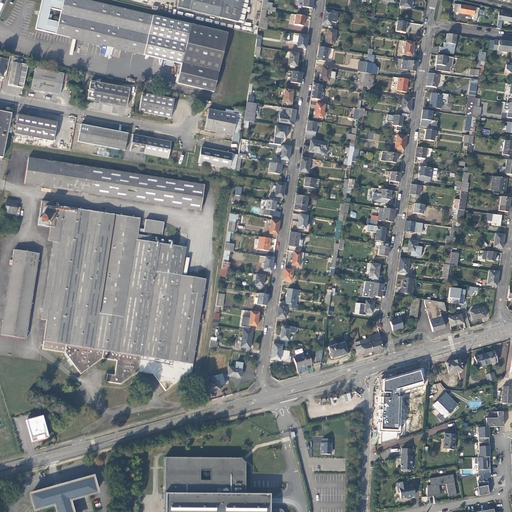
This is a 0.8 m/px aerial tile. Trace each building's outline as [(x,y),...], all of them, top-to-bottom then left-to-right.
[(219,73),(227,33),(81,0),(39,0),(33,30),(70,38),(165,60),(173,61),(181,63),(177,82),(215,90),(219,73)] [(177,0),(176,9),(243,24),(248,3),(242,1),(242,0),(222,0),(221,0),(177,0)] [(262,0),(261,10),(266,11),(275,12),(275,9),(269,7),(270,6),(272,6),(273,3),(267,2),(267,0),(262,0)] [(312,9),(313,0),(298,0),(298,1),(303,2),(302,7),(312,9)] [(411,0),(400,0),(399,7),(411,8),(411,0)] [(479,9),(453,4),(453,6),(454,7),(453,12),(473,16),(473,20),(476,21),(479,9)] [(266,11),(261,10),(258,28),(267,30),(267,23),(264,23),(266,11)] [(332,12),(324,10),(322,24),(330,25),(331,22),(336,23),(337,12),(332,12)] [(504,12),(499,10),(498,20),(501,20),(511,22),(511,14),(504,13),(504,12)] [(303,26),(305,17),(295,15),(294,25),(303,26)] [(404,33),(406,23),(397,21),(395,32),(404,33)] [(336,31),(328,30),(325,43),(334,45),(336,31)] [(456,36),(447,34),(445,44),(455,45),(456,36)] [(306,49),(308,36),(299,35),(297,48),(306,49)] [(511,43),(494,41),(493,50),(510,52),(511,43)] [(412,56),(414,43),(405,42),(403,55),(412,56)] [(319,47),(317,60),(326,61),(327,55),(328,48),(319,47)] [(297,67),(299,54),(286,52),(285,58),(289,58),(288,65),(297,67)] [(452,58),(437,56),(435,65),(445,66),(446,63),(451,63),(452,58)] [(415,71),(417,62),(408,61),(406,70),(415,71)] [(365,73),(366,63),(359,62),(357,72),(360,73),(365,73)] [(373,64),(366,63),(365,73),(372,74),(373,64)] [(20,67),(12,65),(8,88),(22,91),(27,68),(20,67)] [(336,69),(322,67),(320,80),(328,82),(329,78),(335,79),(336,69)] [(64,77),(35,71),(31,92),(59,98),(64,77)] [(300,84),(302,73),(292,72),(291,82),(300,84)] [(438,75),(428,73),(426,86),(436,88),(438,75)] [(258,75),(251,74),(250,81),(257,83),(258,75)] [(406,93),(408,80),(394,78),(393,82),(397,82),(396,91),(406,93)] [(319,100),(322,85),(313,84),(311,99),(319,100)] [(130,92),(91,85),(88,103),(127,110),(130,92)] [(291,104),(293,91),(284,89),(282,103),(291,104)] [(448,95),(442,94),(442,95),(431,94),(429,107),(441,109),(442,99),(447,100),(448,95)] [(175,101),(143,95),(139,114),(172,120),(175,101)] [(409,112),(411,99),(402,98),(400,110),(409,112)] [(476,118),(478,118),(480,108),(478,108),(479,99),(475,98),(472,117),(476,118)] [(252,114),(251,118),(254,118),(256,104),(247,103),(246,107),(251,107),(250,114),(252,114)] [(324,105),(316,104),(314,117),(322,118),(324,105)] [(251,107),(246,107),(244,121),(248,122),(253,123),(254,118),(251,118),(252,114),(250,114),(251,107)] [(294,125),(296,110),(286,109),(285,115),(280,115),(278,122),(294,125)] [(234,110),(233,115),(232,116),(226,115),(209,112),(205,133),(233,138),(232,142),(237,143),(243,112),(234,110)] [(367,111),(359,110),(358,119),(358,120),(363,120),(364,116),(367,117),(367,111)] [(422,110),(421,120),(430,121),(432,112),(422,110)] [(0,161),(3,162),(10,124),(12,124),(13,120),(11,119),(11,118),(0,115),(0,161)] [(401,127),(402,117),(393,116),(392,126),(401,127)] [(58,125),(17,118),(14,137),(55,144),(58,125)] [(307,121),(305,135),(315,136),(316,129),(317,123),(307,121)] [(58,125),(55,144),(62,145),(66,127),(58,125)] [(285,139),(287,128),(276,126),(274,138),(285,139)] [(78,146),(126,154),(129,138),(81,129),(78,146)] [(435,131),(426,130),(424,140),(433,142),(435,131)] [(403,151),(405,136),(396,135),(394,149),(403,151)] [(172,146),(133,138),(130,155),(169,162),(172,146)] [(327,143),(310,141),(308,152),(325,155),(327,143)] [(510,156),(511,144),(511,141),(505,141),(502,155),(510,156)] [(289,161),(291,147),(277,145),(277,148),(282,148),(280,160),(289,161)] [(425,159),(426,149),(417,147),(415,157),(418,158),(417,160),(421,161),(421,160),(424,160),(425,159)] [(200,166),(231,171),(234,157),(234,156),(202,151),(200,166)] [(397,154),(382,152),(381,161),(395,163),(397,154)] [(308,173),(310,160),(301,158),(299,172),(308,173)] [(204,189),(27,162),(24,188),(200,214),(204,189)] [(280,175),(281,165),(270,163),(268,173),(280,175)] [(433,168),(420,167),(419,175),(419,176),(418,180),(430,182),(431,177),(432,178),(433,168)] [(398,186),(400,173),(386,171),(385,175),(389,176),(388,184),(398,186)] [(457,185),(456,191),(461,191),(463,173),(457,172),(455,185),(457,185)] [(467,192),(469,183),(467,183),(469,173),(468,173),(463,173),(461,191),(467,192)] [(504,191),(507,179),(493,177),(491,189),(504,191)] [(319,180),(305,178),(303,187),(304,187),(303,192),(317,195),(319,180)] [(283,198),(285,184),(277,183),(275,197),(283,198)] [(411,184),(410,194),(412,195),(415,195),(419,196),(421,186),(411,184)] [(234,194),(241,196),(242,187),(236,186),(234,194)] [(373,201),(386,203),(387,200),(389,200),(391,191),(379,189),(378,193),(374,192),(373,201)] [(464,211),(467,192),(461,191),(459,200),(458,210),(464,211)] [(240,197),(232,195),(231,203),(235,203),(235,204),(239,204),(240,197)] [(296,195),(294,205),(306,207),(308,197),(296,195)] [(508,212),(510,198),(501,197),(499,211),(508,212)] [(275,211),(276,202),(267,200),(265,210),(264,209),(263,215),(273,217),(274,211),(275,211)] [(424,205),(414,204),(413,213),(422,215),(424,205)] [(58,207),(42,205),(38,231),(50,234),(48,248),(58,250),(57,258),(52,257),(40,328),(47,329),(42,357),(65,361),(79,384),(103,368),(122,371),(119,386),(107,383),(106,390),(121,393),(135,379),(151,379),(166,394),(192,375),(207,283),(182,279),(186,251),(173,249),(174,245),(169,244),(168,249),(153,247),(154,241),(137,239),(137,235),(162,239),(164,227),(145,224),(144,233),(138,232),(139,223),(58,210),(58,207)] [(19,208),(7,206),(5,217),(17,220),(17,221),(20,221),(21,213),(18,212),(19,208)] [(377,220),(392,223),(394,211),(379,208),(377,220)] [(499,226),(501,215),(486,213),(485,220),(492,221),(491,225),(499,226)] [(307,216),(299,215),(297,229),(305,230),(307,216)] [(277,235),(279,221),(271,220),(269,234),(277,235)] [(406,221),(404,231),(414,233),(415,223),(406,221)] [(383,242),(385,229),(377,227),(376,226),(370,226),(367,225),(366,231),(376,233),(374,241),(383,242)] [(224,251),(233,252),(234,245),(229,244),(231,233),(227,232),(224,251)] [(290,232),(288,246),(298,248),(300,236),(305,236),(306,235),(290,232)] [(502,249),(504,235),(495,234),(493,247),(502,249)] [(445,246),(452,247),(454,237),(450,236),(449,241),(446,240),(445,246)] [(268,251),(270,239),(259,237),(257,249),(268,251)] [(422,243),(409,241),(407,252),(411,252),(413,253),(413,256),(420,257),(422,243)] [(387,257),(388,247),(376,245),(375,250),(379,251),(378,255),(387,257)] [(494,262),(495,253),(484,251),(482,259),(486,260),(494,262)] [(303,253),(293,252),(291,265),(300,266),(301,258),(303,259),(303,253)] [(449,265),(456,266),(458,254),(451,253),(449,265)] [(13,257),(12,267),(10,267),(9,271),(11,272),(31,275),(31,278),(36,279),(39,261),(13,257)] [(271,272),(274,258),(266,257),(264,271),(271,272)] [(400,258),(398,272),(407,274),(409,260),(400,258)] [(377,279),(379,265),(368,263),(367,267),(370,268),(368,278),(377,279)] [(291,281),(293,270),(285,269),(283,280),(291,281)] [(496,286),(498,272),(489,271),(487,285),(496,286)] [(31,275),(11,272),(1,342),(26,346),(36,279),(31,278),(31,275)] [(263,287),(265,276),(256,275),(254,286),(263,287)] [(412,279),(403,278),(401,292),(410,293),(412,279)] [(381,298),(383,284),(372,283),(370,296),(381,298)] [(448,302),(464,304),(465,289),(450,287),(448,302)] [(292,308),(295,309),(298,290),(288,289),(286,303),(287,303),(286,307),(287,307),(292,308)] [(266,306),(268,295),(253,293),(253,295),(258,296),(257,304),(266,306)] [(409,316),(417,317),(420,299),(412,298),(409,316)] [(372,313),(374,302),(365,300),(365,304),(359,303),(358,314),(365,315),(365,312),(372,313)] [(424,303),(432,331),(444,328),(439,310),(446,311),(444,303),(425,300),(424,303)] [(279,306),(277,317),(286,319),(287,311),(287,307),(286,307),(279,306)] [(483,308),(469,312),(472,320),(486,317),(483,308)] [(257,326),(259,313),(251,311),(249,325),(257,326)] [(390,321),(393,330),(403,328),(402,326),(404,326),(402,318),(401,319),(401,316),(400,313),(395,314),(396,320),(390,321)] [(448,318),(450,327),(463,323),(461,314),(448,318)] [(296,328),(282,326),(280,339),(288,340),(289,333),(294,334),(296,328)] [(250,349),(253,331),(243,329),(240,347),(250,349)] [(382,350),(379,334),(368,337),(368,339),(354,343),(357,356),(382,350)] [(344,343),(329,347),(332,358),(347,354),(344,343)] [(273,344),(271,359),(288,361),(289,352),(281,351),(282,345),(273,344)] [(494,351),(484,354),(487,365),(497,362),(494,351)] [(293,358),(298,374),(308,372),(307,366),(312,365),(308,354),(293,358)] [(487,365),(484,354),(474,357),(477,368),(487,365)] [(459,359),(446,363),(449,375),(462,371),(459,359)] [(229,367),(227,376),(240,378),(243,363),(236,362),(235,368),(229,367)] [(419,370),(381,380),(378,445),(398,439),(400,392),(424,385),(419,370)] [(204,385),(207,393),(220,390),(218,381),(204,385)] [(503,386),(502,394),(502,403),(511,403),(511,388),(511,386),(508,386),(503,386)] [(345,401),(351,400),(350,393),(343,394),(345,401)] [(446,403),(451,398),(446,393),(441,398),(446,403)] [(457,406),(451,398),(446,403),(441,398),(432,406),(439,413),(436,417),(440,422),(457,406)] [(486,418),(486,427),(488,427),(498,427),(498,425),(503,425),(503,413),(498,413),(498,412),(492,412),(492,418),(486,418)] [(32,418),(25,420),(31,442),(38,440),(48,437),(42,415),(32,418)] [(478,432),(479,442),(489,442),(488,427),(486,427),(477,428),(477,433),(478,432)] [(455,435),(445,433),(443,449),(453,450),(455,435)] [(331,455),(332,439),(322,439),(322,443),(321,443),(321,454),(331,455)] [(479,453),(478,453),(478,458),(490,457),(489,442),(479,442),(479,453)] [(411,456),(411,449),(401,449),(401,459),(400,459),(400,465),(401,465),(400,470),(402,470),(401,471),(410,472),(410,470),(411,470),(412,456),(411,456)] [(243,493),(243,463),(238,458),(163,457),(162,511),(281,511),(281,510),(279,509),(278,509),(268,509),(268,494),(243,493)] [(490,465),(490,457),(478,458),(475,458),(475,464),(478,464),(478,470),(479,475),(490,473),(490,469),(489,469),(489,465),(490,465)] [(68,511),(66,500),(95,493),(89,474),(57,483),(23,492),(26,506),(28,511),(31,510),(48,506),(49,511),(68,511)] [(432,485),(428,486),(427,497),(439,495),(437,484),(446,483),(448,497),(457,496),(454,481),(453,481),(451,475),(430,479),(432,485)] [(479,496),(490,494),(488,482),(484,482),(484,481),(478,482),(478,487),(479,496)] [(396,483),(398,493),(400,494),(401,499),(406,498),(407,500),(413,499),(412,497),(415,497),(413,485),(408,486),(407,482),(396,483)]
